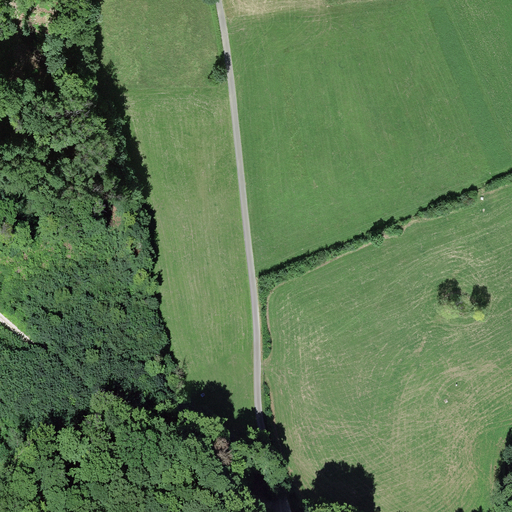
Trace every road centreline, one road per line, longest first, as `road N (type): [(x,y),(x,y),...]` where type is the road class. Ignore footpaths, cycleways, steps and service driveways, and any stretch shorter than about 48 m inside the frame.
road 1 (track): [(282,511),(257,412),(251,272),(216,0)]
road 2 (track): [(265,511),(207,481),(0,316)]
